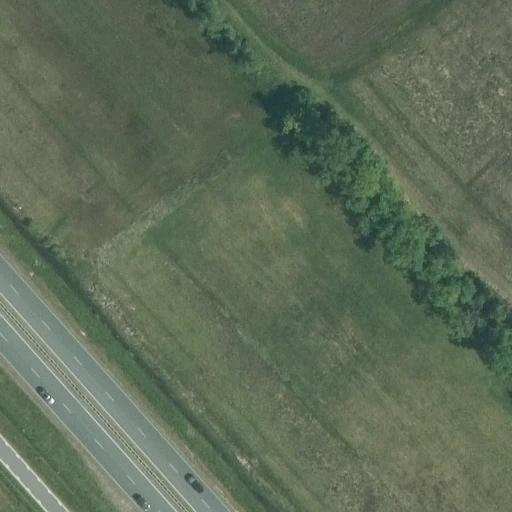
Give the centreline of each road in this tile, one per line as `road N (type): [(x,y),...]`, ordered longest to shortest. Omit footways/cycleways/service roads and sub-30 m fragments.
road 1 (track): [(217,0),(511,298)]
road 2 (trunk): [(211,511),(0,275)]
road 3 (trunk): [(0,335),(157,511)]
